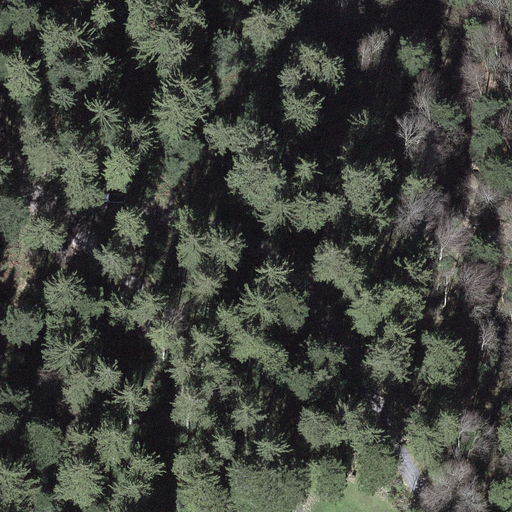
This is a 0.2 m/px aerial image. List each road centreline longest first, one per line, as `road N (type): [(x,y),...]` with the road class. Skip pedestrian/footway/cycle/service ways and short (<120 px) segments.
road 1 (track): [(453,511),(389,442),(322,325),(235,236),(141,215),(53,220)]
road 2 (track): [(289,511),(287,487),(249,405),(179,318),(53,220)]
